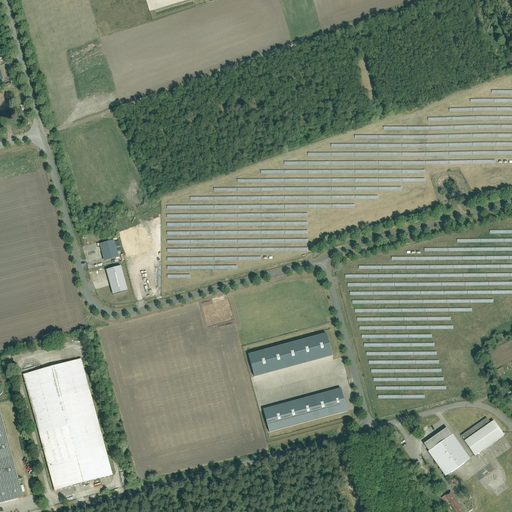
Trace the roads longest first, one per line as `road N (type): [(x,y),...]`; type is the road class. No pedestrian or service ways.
road 1 (unclassified): [(317,261),(106,313),(86,292),(42,134)]
road 2 (track): [(408,0),(42,134)]
road 3 (unclassified): [(371,428),(68,511)]
road 4 (unclassified): [(511,203),(317,261)]
road 5 (unclassified): [(371,428),(317,261)]
road 6 (unclassified): [(511,424),(471,405),(371,428)]
road 7 (unclassified): [(42,134),(4,0)]
